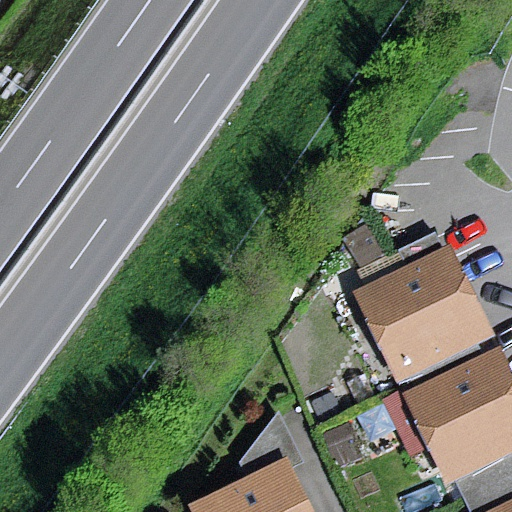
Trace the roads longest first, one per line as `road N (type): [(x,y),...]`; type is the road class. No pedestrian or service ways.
road 1 (motorway): [(0,363),(259,0)]
road 2 (motorway): [(150,0),(0,210)]
